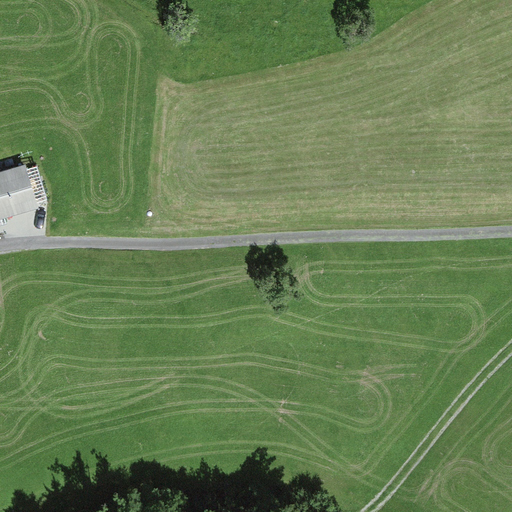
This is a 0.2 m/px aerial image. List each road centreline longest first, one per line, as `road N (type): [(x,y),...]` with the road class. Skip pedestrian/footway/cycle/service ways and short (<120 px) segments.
road 1 (track): [(0,249),(511,238)]
road 2 (track): [(511,350),(375,511)]
